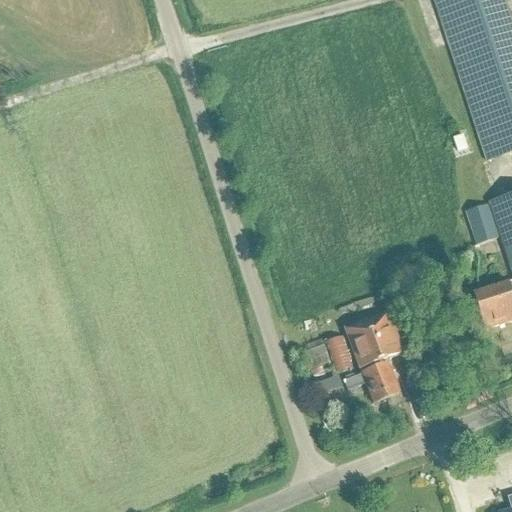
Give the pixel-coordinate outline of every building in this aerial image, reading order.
[(432,0),(486,163),(511,154),(511,27),(503,0),(432,0)] [(457,153),(466,151),(462,137),(452,140),(457,153)] [(511,276),(511,282),(473,296),(481,320),(485,333),(511,323),(511,299),(511,298),(511,196),(488,204),(511,276)] [(476,247),(497,240),(486,207),(466,214),(476,247)] [(360,372),(403,356),(387,315),(344,331),(360,372)] [(300,355),(307,373),(329,365),(333,375),(351,369),(341,338),(323,345),(324,346),(300,355)] [(372,405),(399,395),(387,365),(361,375),(372,405)] [(365,385),(361,375),(345,381),(349,391),(365,385)] [(503,511),(511,511),(511,496),(506,498),(509,510),(503,511)]
